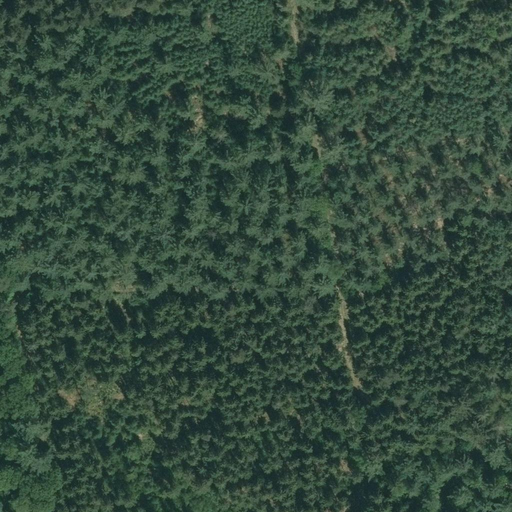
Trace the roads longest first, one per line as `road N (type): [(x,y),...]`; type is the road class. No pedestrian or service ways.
road 1 (track): [(322,169),(359,395),(355,444),(368,511)]
road 2 (track): [(0,212),(58,511)]
road 3 (track): [(511,129),(322,169)]
road 4 (track): [(322,169),(290,0)]
